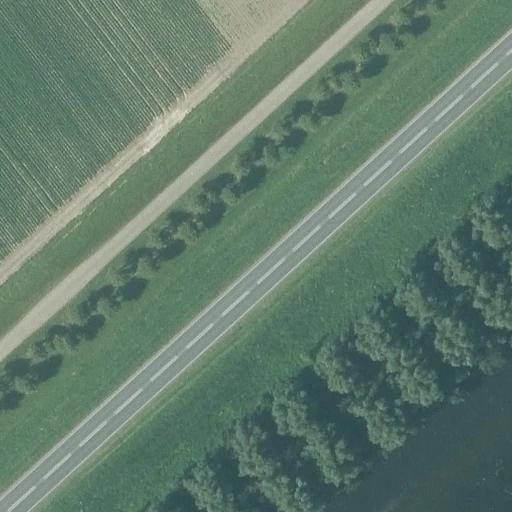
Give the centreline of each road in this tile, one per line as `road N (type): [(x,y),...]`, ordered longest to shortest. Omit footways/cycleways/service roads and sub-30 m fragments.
road 1 (trunk): [(8,511),(511,51)]
road 2 (unclassified): [(0,357),(159,223),(396,0)]
